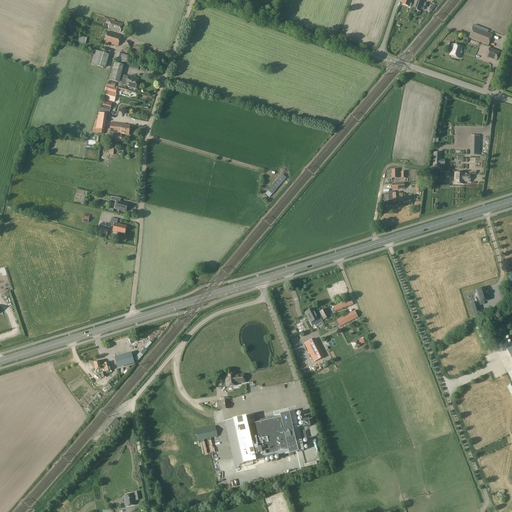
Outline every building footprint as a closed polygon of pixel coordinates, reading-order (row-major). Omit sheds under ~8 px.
[(415,0),(412,9),(412,10),(413,10),(420,12),(421,10),(424,10),(424,8),(422,8),(423,2),(415,0)] [(122,24),(111,21),(108,29),(120,32),(122,24)] [(492,35),(473,28),(469,38),(488,46),(492,35)] [(104,42),(118,46),(121,36),(107,32),(104,42)] [(462,48),(452,45),(452,44),(448,43),(447,47),(452,49),(450,56),(459,59),(462,48)] [(500,52),(489,48),(486,57),(496,61),(500,52)] [(105,67),(108,55),(97,52),(94,65),(105,67)] [(124,62),(126,54),(119,52),(116,60),(124,62)] [(114,63),(109,80),(111,81),(113,81),(119,83),(119,84),(121,84),(125,86),(127,79),(125,78),(126,76),(124,76),(123,78),(120,77),(124,66),(116,63),(114,63)] [(125,86),(136,89),(139,79),(128,76),(128,77),(126,76),(125,78),(127,79),(125,86)] [(107,91),(105,100),(114,103),(117,94),(107,91)] [(99,108),(98,113),(99,113),(107,114),(109,114),(110,111),(112,103),(104,101),(102,108),(99,108)] [(121,135),(121,134),(129,135),(130,126),(122,125),(122,124),(111,123),(110,133),(110,136),(113,137),(113,141),(121,142),(122,136),(121,135)] [(96,129),(95,133),(104,134),(104,130),(105,126),(97,125),(96,129)] [(479,137),(471,136),(471,155),(479,155),(479,137)] [(454,184),(463,184),(464,182),(470,182),(470,175),(464,175),(464,173),(455,173),(454,184)] [(279,186),(271,179),(264,187),(272,194),(279,186)] [(395,194),(394,192),(388,192),(388,200),(393,199),(393,203),(399,202),(403,202),(402,194),(399,194),(395,194)] [(116,202),(114,209),(117,210),(126,212),(128,204),(118,202),(116,202)] [(112,218),(110,225),(114,226),(113,232),(125,235),(127,226),(117,224),(117,222),(115,221),(116,219),(112,218)] [(97,227),(95,233),(100,234),(106,236),(107,235),(108,230),(105,229),(103,229),(102,228),(97,227)] [(477,302),(471,304),(475,317),(481,315),(478,306),(484,304),(483,302),(488,300),(487,296),(488,296),(486,291),(486,292),(484,288),(477,290),(480,302),(477,303),(477,302)] [(353,305),(351,300),(333,307),(335,312),(353,305)] [(329,315),(326,308),(319,312),(323,320),(330,317),(329,315)] [(313,309),(305,313),(311,323),(312,326),(316,324),(320,322),(318,319),(313,309)] [(340,327),(358,318),(354,311),(336,320),(340,327)] [(314,339),(306,344),(308,348),(317,343),(314,339)] [(355,348),(359,346),(359,345),(364,342),(362,339),(357,342),(357,341),(352,344),(355,348)] [(307,356),(332,347),(330,341),(305,351),(307,356)] [(139,350),(134,358),(138,361),(143,352),(139,350)] [(321,352),(312,357),(315,361),(324,357),(321,352)] [(132,359),(131,353),(115,358),(118,367),(134,363),(132,359)] [(102,369),(101,365),(100,361),(93,363),(95,371),(102,369)] [(101,365),(102,369),(104,368),(105,372),(106,374),(110,373),(109,371),(111,371),(109,362),(101,365)] [(225,375),(226,387),(237,386),(236,384),(244,383),(243,375),(235,375),(235,374),(225,375)] [(229,409),(228,400),(224,401),(221,401),(222,410),(229,409)] [(255,420),(254,415),(225,421),(235,466),(264,459),(264,458),(271,457),(272,462),(277,461),(276,456),(283,454),(283,455),(304,450),(301,439),(306,438),(305,431),(300,432),(298,427),(304,425),(302,419),(297,420),(295,411),(255,420)] [(308,417),(302,418),(302,419),(304,425),(304,428),(310,426),(308,417)] [(119,422),(115,418),(107,427),(111,431),(119,422)] [(215,426),(195,431),(197,441),(217,437),(215,426)] [(133,494),(123,496),(126,507),(135,505),(134,500),(136,500),(136,501),(141,500),(140,492),(135,493),(135,497),(134,497),(133,494)]
